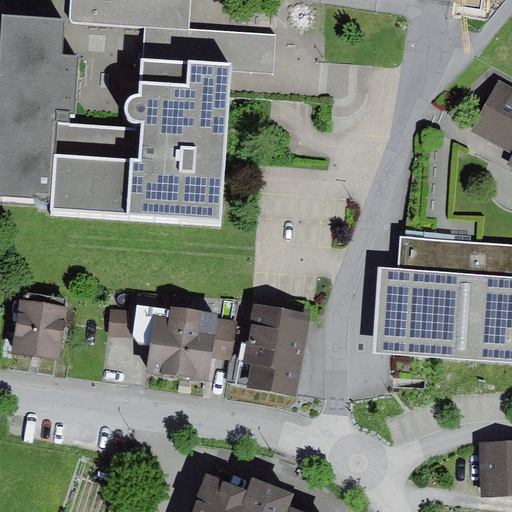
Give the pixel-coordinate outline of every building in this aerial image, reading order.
[(70,0),(70,19),(70,21),(72,22),(74,22),(146,27),(190,30),(190,0),(70,0)] [(135,128),(69,124),(69,112),(76,113),(79,56),(63,54),(65,19),(3,14),(0,55),(0,193),(52,199),(51,209),(219,219),(231,70),(231,64),(143,58),(142,58),(139,93),(136,94),(133,95),(129,97),(127,100),(125,103),(124,107),(124,111),(126,115),(128,118),(130,121),(132,123),(135,124),(135,128)] [(190,30),(146,27),(143,58),(231,64),(231,70),(273,73),(276,36),(190,30)] [(511,88),(500,82),(472,132),(511,153),(511,159),(509,166),(511,167),(511,88)] [(407,231),(407,236),(459,240),(471,241),(471,236),(407,231)] [(398,270),(379,268),(373,354),(511,362),(511,243),(471,241),(459,240),(407,236),(400,236),(398,270)] [(24,299),(20,298),(12,354),(60,361),(68,307),(65,306),(66,299),(25,293),(24,299)] [(316,323),(259,313),(255,334),(241,332),(235,370),(231,392),(301,405),(316,323)] [(221,324),(142,314),(142,320),(139,345),(143,351),(156,353),(153,379),(213,388),(215,366),(221,329),(221,324)] [(139,345),(142,320),(116,317),(113,342),(139,345)] [(235,370),(241,332),(221,329),(215,366),(235,370)] [(511,441),(479,443),(481,498),(511,497),(511,441)] [(248,488),(205,472),(190,511),(305,511),(290,506),(295,494),(252,478),(248,488)]
